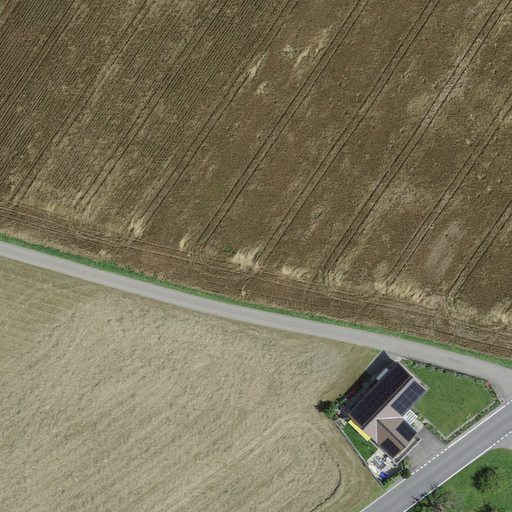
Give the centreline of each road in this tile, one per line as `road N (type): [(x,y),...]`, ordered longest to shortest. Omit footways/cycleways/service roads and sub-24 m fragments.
road 1 (residential): [(0,248),(511,381)]
road 2 (tertiary): [(378,511),(511,412)]
